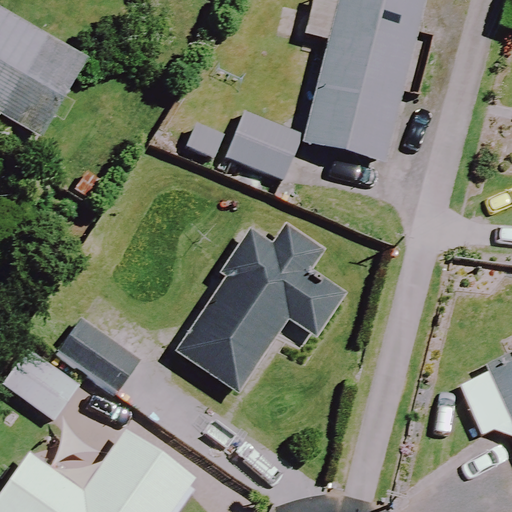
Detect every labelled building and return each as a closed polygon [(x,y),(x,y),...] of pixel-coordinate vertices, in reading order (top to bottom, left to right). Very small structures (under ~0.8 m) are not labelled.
[(423,0),(339,0),(298,151),(377,172),(423,0)] [(0,126),(36,149),(85,69),(0,16),(0,126)] [(296,142),(241,119),(221,165),(276,189),(296,142)] [(319,262),(261,226),(173,365),(235,404),(282,330),(312,348),(330,320),(296,298),(319,262)] [(134,369),(101,349),(80,384),(112,404),(134,369)] [(76,393),(26,358),(1,394),(51,429),(76,393)] [(511,363),(483,377),(511,440),(511,363)] [(174,511),(191,488),(123,441),(81,502),(25,463),(0,497),(0,511),(174,511)]
